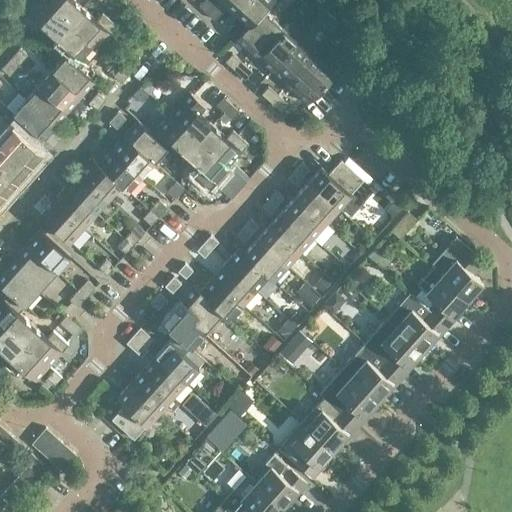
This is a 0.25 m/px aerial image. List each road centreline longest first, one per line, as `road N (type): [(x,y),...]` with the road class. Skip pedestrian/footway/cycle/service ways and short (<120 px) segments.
road 1 (residential): [(391,160),(507,257),(509,302),(341,511)]
road 2 (residential): [(62,410),(114,344),(115,318),(201,220),(226,219),(288,138)]
road 3 (residential): [(288,138),(195,54),(175,59),(148,37),(148,7),(139,0)]
road 4 (residential): [(391,160),(411,128),(381,90),(359,88),(334,134)]
road 5 (residential): [(73,511),(116,460),(62,410)]
